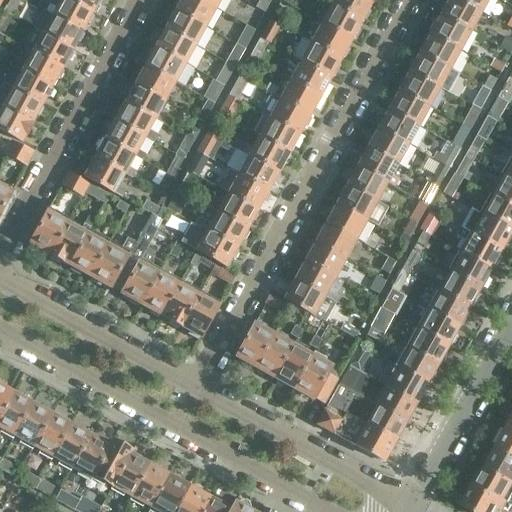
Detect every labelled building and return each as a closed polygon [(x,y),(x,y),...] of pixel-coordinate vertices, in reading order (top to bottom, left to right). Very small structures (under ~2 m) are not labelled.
[(20,0),(9,0),(3,11),(12,16),(20,0)] [(51,15),(51,14),(81,31),(86,24),(89,24),(92,17),(91,14),(92,12),(69,0),(58,0),(55,7),(41,0),(39,0),(36,7),(51,15)] [(69,0),(92,12),(96,6),(99,5),(101,0),(69,0)] [(179,3),(175,11),(206,28),(216,9),(199,0),(177,0),(177,1),(179,3)] [(199,0),(216,9),(220,0),(199,0)] [(270,0),(258,0),(255,6),(264,11),(270,0)] [(330,4),(330,5),(361,21),(362,20),(365,20),(369,13),(367,10),(372,2),(367,0),(325,0),(325,1),(330,4)] [(441,15),(440,16),(471,33),(481,13),(457,0),(448,0),(447,4),(444,4),(440,12),(441,15)] [(457,0),(481,13),(488,0),(457,0)] [(330,5),(320,23),(351,40),(351,39),(355,39),(359,32),(357,29),(361,21),(330,5)] [(273,9),(268,18),(279,24),(284,15),(273,9)] [(12,16),(3,11),(0,16),(0,28),(4,30),(12,16)] [(169,22),(165,29),(196,46),(206,28),(175,11),(174,13),(171,13),(167,19),(169,22)] [(41,33),(41,32),(72,49),(75,42),(78,42),(82,35),(81,32),(81,31),(51,14),(51,15),(45,26),(37,22),(34,29),(41,33)] [(243,24),(253,29),(258,20),(248,15),(243,24)] [(430,34),(460,51),(471,33),(440,16),(436,23),(433,23),(429,31),(430,34)] [(279,24),(268,18),(258,37),(266,42),(268,43),(279,24)] [(320,23),(310,42),(340,59),(341,58),(344,58),(348,51),(346,48),(351,40),(320,23)] [(159,40),(155,47),(186,64),(196,46),(165,29),(164,31),(161,31),(157,37),(159,40)] [(41,33),(31,51),(62,67),(65,60),(68,60),(72,54),(70,51),(72,49),(41,32),(41,33)] [(236,44),(243,48),(249,37),(241,33),(236,44)] [(420,52),(420,54),(450,70),(460,51),(430,34),(426,42),(423,42),(419,50),(420,52)] [(266,42),(258,37),(248,56),(256,60),(266,42)] [(498,48),(510,55),(511,50),(511,40),(504,37),(498,48)] [(293,58),(299,61),(330,78),(330,77),(334,77),(338,70),(336,67),(340,59),(310,42),(303,38),(299,46),(293,58)] [(149,59),(145,66),(176,82),(186,64),(155,47),(154,49),(150,50),(147,56),(149,59)] [(15,65),(21,69),(51,86),(55,79),(58,79),(62,72),(60,70),(62,67),(31,51),(25,62),(18,59),(15,65)] [(226,62),(233,66),(238,56),(231,52),(226,62)] [(409,71),(409,72),(440,89),(450,70),(420,54),(415,61),(412,61),(408,68),(409,71)] [(489,67),(500,73),(504,65),(493,59),(489,67)] [(215,80),(223,84),(233,66),(226,62),(224,61),(215,80)] [(299,61),(289,79),(320,96),(320,95),(323,96),(327,89),(325,86),(330,78),(299,61)] [(139,77),(135,84),(165,101),(176,82),(145,66),(143,68),(140,68),(137,74),(139,77)] [(21,69),(11,87),(41,104),(45,98),(48,97),(52,91),(50,88),(51,86),(21,69)] [(399,89),(398,91),(429,108),(440,89),(409,72),(405,80),(402,80),(398,87),(399,89)] [(237,75),(226,94),(235,99),(246,80),(237,75)] [(482,89),(489,92),(496,80),(489,77),(482,89)] [(511,80),(507,78),(497,97),(507,102),(511,92),(511,80)] [(185,79),(182,85),(194,92),(197,85),(185,79)] [(289,79),(278,98),(309,115),(313,108),(317,108),(321,101),(319,98),(320,96),(289,79)] [(264,90),(271,94),(274,96),(279,88),(268,82),(264,90)] [(0,91),(0,105),(1,106),(31,123),(35,116),(38,116),(41,109),(40,107),(41,104),(11,87),(4,84),(0,91)] [(129,95),(125,102),(155,119),(165,101),(135,84),(134,86),(130,86),(127,93),(129,95)] [(207,87),(202,97),(206,99),(213,103),(218,93),(207,87)] [(389,109),(388,110),(419,127),(429,108),(398,91),(394,99),(391,99),(387,106),(389,109)] [(226,94),(216,112),(231,120),(241,102),(235,99),(226,94)] [(260,113),(262,114),(299,135),(303,127),(306,127),(310,119),(308,117),(309,115),(278,98),(274,96),(271,94),(260,113)] [(472,107),(478,111),(485,100),(478,96),(472,107)] [(497,97),(486,116),(486,117),(495,122),(496,123),(507,102),(497,97)] [(195,117),(202,121),(213,103),(206,99),(195,117)] [(118,114),(115,121),(145,137),(152,141),(157,133),(150,129),(155,119),(125,102),(123,105),(120,105),(116,111),(118,114)] [(1,106),(0,106),(0,132),(11,139),(12,138),(20,143),(24,135),(26,135),(32,126),(30,125),(31,123),(1,106)] [(468,129),(478,111),(472,107),(470,106),(459,125),(468,129)] [(378,128),(377,129),(408,146),(419,127),(388,110),(384,118),(381,117),(377,125),(378,128)] [(258,135),(258,136),(288,153),(292,146),(296,146),(300,138),(298,135),(299,135),(262,114),(252,132),(258,135)] [(486,117),(475,137),(484,142),(495,122),(486,117)] [(108,132),(104,139),(135,156),(141,159),(145,152),(139,149),(145,137),(115,121),(114,123),(110,123),(106,129),(108,132)] [(183,134),(184,135),(192,139),(197,130),(188,125),(183,134)] [(457,148),(468,129),(459,125),(449,144),(457,148)] [(371,140),(367,148),(398,165),(408,146),(377,129),(377,130),(374,130),(370,138),(371,140)] [(206,132),(195,151),(204,156),(214,137),(206,132)] [(184,135),(174,153),(182,158),(192,139),(184,135)] [(231,146),(247,155),(278,172),(282,164),(285,164),(289,157),(287,155),(288,153),(258,136),(252,147),(236,138),(231,146)] [(475,137),(465,155),(474,160),(484,142),(475,137)] [(129,167),(135,156),(104,139),(103,142),(100,142),(96,148),(98,151),(94,158),(125,175),(131,178),(136,170),(129,167)] [(11,141),(10,141),(3,153),(26,167),(34,153),(11,141)] [(447,167),(457,148),(449,144),(446,142),(439,154),(434,151),(430,158),(447,167)] [(361,159),(357,167),(388,183),(395,187),(398,180),(391,176),(398,165),(367,148),(367,149),(363,149),(359,156),(361,159)] [(164,172),(172,176),(182,158),(174,153),(164,172)] [(247,156),(236,174),(267,191),(272,183),(275,183),(279,176),(277,174),(278,172),(247,155),(247,156)] [(465,155),(454,174),(463,179),(474,160),(465,155)] [(500,175),(503,176),(511,181),(511,156),(500,175)] [(93,160),(90,160),(86,166),(88,169),(83,178),(120,199),(125,190),(118,186),(125,175),(94,158),(93,160)] [(191,162),(185,172),(198,178),(203,169),(191,162)] [(436,186),(447,167),(438,163),(428,182),(436,186)] [(350,179),(346,186),(377,202),(388,183),(357,167),(356,168),(353,169),(349,176),(350,179)] [(67,172),(59,186),(81,198),(89,184),(67,172)] [(153,191),(162,195),(172,176),(164,172),(153,191)] [(267,192),(267,191),(236,174),(226,193),(242,202),(257,210),(261,202),(264,202),(268,195),(267,192)] [(454,174),(444,193),(453,198),(463,179),(454,174)] [(489,194),(492,195),(511,206),(511,181),(503,176),(500,175),(489,194)] [(426,204),(436,186),(428,182),(425,180),(414,198),(418,200),(426,204)] [(0,213),(13,189),(0,181),(0,213)] [(367,221),(377,202),(346,186),(346,187),(342,187),(338,194),(340,197),(336,204),(367,221)] [(101,191),(96,200),(104,205),(108,195),(101,191)] [(173,193),(166,207),(178,213),(185,199),(173,193)] [(226,193),(216,212),(247,229),(251,221),(254,221),(258,214),(256,211),(257,210),(242,202),(226,193)] [(479,213),(481,214),(511,230),(511,228),(511,206),(492,195),(489,194),(479,213)] [(160,210),(161,206),(166,198),(162,195),(155,207),(160,210)] [(409,220),(416,224),(427,205),(426,204),(418,200),(408,220),(409,220)] [(145,201),(141,208),(150,214),(155,217),(160,210),(155,207),(154,206),(145,201)] [(437,202),(431,212),(433,213),(441,217),(446,207),(437,202)] [(128,207),(121,203),(116,212),(123,216),(128,207)] [(329,216),(326,223),(356,240),(367,221),(336,204),(335,206),(332,206),(328,213),(329,216)] [(160,210),(155,217),(150,226),(156,229),(157,229),(168,210),(161,206),(160,210)] [(469,207),(458,227),(468,232),(471,233),(500,250),(505,242),(507,243),(511,233),(510,232),(511,230),(481,214),(479,213),(469,207)] [(49,208),(29,244),(31,245),(30,248),(40,253),(41,250),(49,255),(69,219),(53,210),(49,208)] [(202,219),(198,227),(205,231),(236,248),(240,240),(243,240),(248,233),(246,230),(247,229),(216,212),(209,223),(202,219)] [(431,212),(426,221),(435,227),(441,217),(433,213),(431,212)] [(109,241),(89,277),(91,278),(90,281),(99,286),(101,283),(110,288),(111,286),(120,291),(137,261),(138,262),(146,248),(156,229),(150,226),(155,217),(150,214),(134,243),(126,238),(120,248),(109,241)] [(69,219),(49,255),(51,256),(49,259),(60,264),(61,261),(69,266),(87,233),(89,230),(93,222),(86,218),(81,226),(69,219)] [(416,224),(409,220),(398,239),(406,243),(416,224)] [(189,222),(178,242),(194,251),(225,269),(230,259),(233,259),(237,251),(236,249),(236,248),(205,231),(198,227),(189,222)] [(319,235),(315,242),(346,259),(356,240),(326,223),(325,225),(321,225),(317,232),(319,235)] [(458,227),(455,234),(465,239),(458,251),(460,253),(489,269),(490,268),(492,269),(498,259),(496,258),(500,250),(471,233),(468,232),(458,227)] [(87,233),(69,266),(71,267),(70,270),(79,275),(81,272),(89,277),(109,241),(89,230),(87,233)] [(430,236),(423,232),(416,243),(424,247),(430,236)] [(365,237),(362,243),(371,248),(374,242),(365,237)] [(308,254),(305,261),(336,278),(346,259),(315,242),(314,244),(311,244),(307,251),(308,254)] [(176,259),(181,247),(175,244),(169,255),(176,259)] [(137,261),(120,291),(122,292),(121,294),(129,299),(128,302),(138,307),(139,305),(141,305),(160,270),(148,263),(154,253),(153,252),(146,248),(138,262),(137,261)] [(412,250),(402,270),(409,274),(419,254),(412,250)] [(447,270),(450,271),(479,288),(480,287),(482,288),(487,278),(485,277),(489,269),(460,253),(458,251),(447,270)] [(196,270),(202,258),(194,253),(182,276),(190,281),(196,270)] [(387,276),(393,263),(385,258),(378,271),(387,276)] [(343,283),(336,278),(305,261),(304,262),(301,263),(297,270),(298,273),(294,280),(325,297),(343,307),(346,301),(336,296),(343,283)] [(214,266),(209,275),(230,286),(235,277),(214,266)] [(159,272),(141,305),(149,310),(147,312),(157,318),(159,315),(161,316),(179,283),(180,281),(179,281),(160,270),(159,272)] [(402,270),(391,290),(398,293),(409,274),(402,270)] [(437,289),(439,290),(469,307),(469,306),(471,307),(477,298),(475,297),(479,288),(450,271),(447,270),(437,289)] [(377,295),(383,283),(374,278),(367,290),(377,295)] [(286,289),(287,292),(283,301),(313,318),(325,297),(294,280),(293,282),(290,282),(286,289)] [(199,292),(188,285),(180,281),(179,283),(161,316),(169,321),(167,323),(177,329),(179,326),(180,327),(198,294),(199,292)] [(426,309),(428,310),(458,327),(459,325),(461,326),(466,316),(464,315),(469,307),(439,290),(437,289),(426,309)] [(380,308),(390,314),(400,295),(398,293),(391,290),(380,308)] [(198,294),(180,327),(188,332),(187,334),(197,339),(198,337),(200,338),(219,303),(209,297),(199,292),(198,294)] [(269,295),(264,305),(278,312),(282,302),(269,295)] [(380,308),(370,327),(380,333),(390,314),(380,308)] [(415,328),(417,329),(447,346),(448,344),(450,345),(455,336),(453,335),(458,327),(428,310),(426,309),(415,328)] [(274,334),(254,323),(235,357),(237,359),(238,362),(243,365),(247,364),(255,368),(274,334)] [(343,325),(339,333),(352,340),(357,332),(343,325)] [(287,337),(294,341),(300,331),(292,327),(287,337)] [(380,333),(370,327),(365,336),(381,344),(385,336),(380,333)] [(405,347),(407,348),(437,364),(438,363),(440,364),(445,355),(443,353),(447,346),(417,329),(415,328),(405,347)] [(274,334),(255,368),(256,369),(257,373),(262,376),(266,375),(274,379),(293,344),(274,334)] [(306,347),(314,351),(319,342),(311,338),(306,347)] [(293,344),(274,379),(275,379),(276,383),(281,386),(285,385),(293,389),(312,355),(293,344)] [(358,347),(349,365),(360,372),(369,353),(358,347)] [(394,366),(396,367),(426,383),(427,382),(429,383),(434,374),(432,373),(437,364),(407,348),(405,347),(394,366)] [(312,355),(293,389),(294,390),(295,394),(301,397),(305,396),(313,400),(314,398),(331,366),(312,355)] [(394,366),(387,362),(377,381),(386,386),(416,403),(417,401),(419,402),(424,393),(422,392),(426,383),(396,367),(394,366)] [(338,384),(375,405),(405,422),(406,420),(408,421),(413,412),(411,411),(416,403),(386,386),(377,381),(360,372),(349,365),(338,384)] [(319,401),(324,403),(327,399),(337,380),(336,379),(340,372),(337,370),(332,367),(332,366),(331,366),(314,398),(319,401)] [(327,404),(364,424),(395,441),(395,440),(397,441),(403,431),(400,430),(405,422),(375,405),(338,384),(327,404)] [(0,415),(12,394),(0,387),(0,385),(0,415)] [(12,394),(0,415),(0,430),(13,438),(32,404),(31,404),(30,400),(24,397),(20,398),(12,394)] [(32,404),(13,438),(32,448),(51,415),(50,414),(49,411),(43,408),(40,409),(32,404)] [(334,434),(353,445),(383,462),(395,441),(364,424),(345,413),(327,404),(315,424),(334,434)] [(51,415),(32,448),(52,459),(71,426),(69,425),(68,421),(62,418),(59,419),(51,415)] [(71,426),(52,459),(72,470),(90,436),(88,435),(87,432),(81,429),(78,430),(71,426)] [(498,446),(496,450),(511,458),(511,433),(507,430),(503,437),(501,435),(495,445),(498,446)] [(90,436),(72,470),(90,480),(92,477),(110,445),(101,439),(97,440),(90,436)] [(112,441),(110,445),(92,477),(112,488),(130,455),(131,452),(112,441)] [(487,466),(486,469),(511,483),(511,458),(496,450),(493,456),(490,454),(485,464),(487,466)] [(130,455),(112,488),(130,498),(149,465),(141,461),(140,457),(134,454),(130,455)] [(2,459),(0,462),(0,470),(10,476),(15,467),(2,459)] [(149,465),(130,498),(150,509),(168,476),(160,471),(159,467),(154,464),(149,465)] [(480,473),(474,484),(507,502),(511,493),(511,483),(486,469),(482,475),(480,473)] [(22,482),(35,490),(40,480),(27,473),(22,482)] [(168,476),(150,509),(155,511),(175,511),(189,488),(180,482),(179,478),(173,475),(169,476),(168,476)] [(40,480),(35,490),(47,497),(53,487),(40,480)] [(474,484),(462,505),(474,511),(508,511),(511,506),(508,504),(508,503),(507,502),(474,484)] [(189,488),(175,511),(204,511),(211,499),(202,494),(201,490),(194,487),(190,488),(189,488)] [(73,511),(78,501),(72,498),(60,491),(54,500),(67,508),(73,511)] [(211,499),(204,511),(231,511),(232,511),(223,506),(221,502),(215,498),(211,499)] [(78,501),(73,511),(74,511),(80,511),(85,505),(78,501)] [(232,511),(231,511),(250,511),(248,511),(249,509),(249,506),(247,503),(244,501),(240,501),(236,504),(232,511)]
